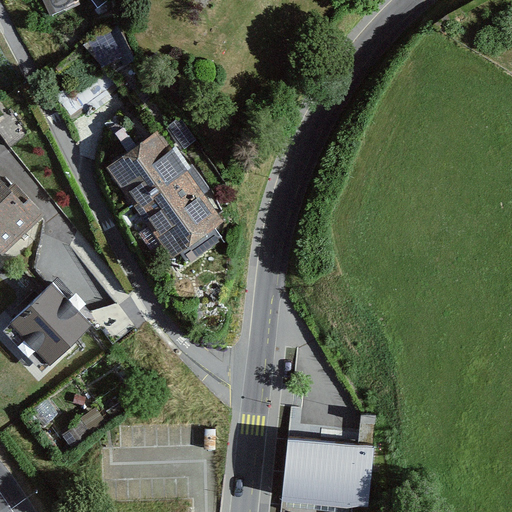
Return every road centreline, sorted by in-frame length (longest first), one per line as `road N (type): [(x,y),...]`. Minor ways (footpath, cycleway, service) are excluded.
road 1 (residential): [(256,392),(193,353),(159,314),(0,10)]
road 2 (unclassified): [(415,0),(342,81),(301,157),(277,235),(256,392)]
road 3 (unclassified): [(256,392),(243,511)]
